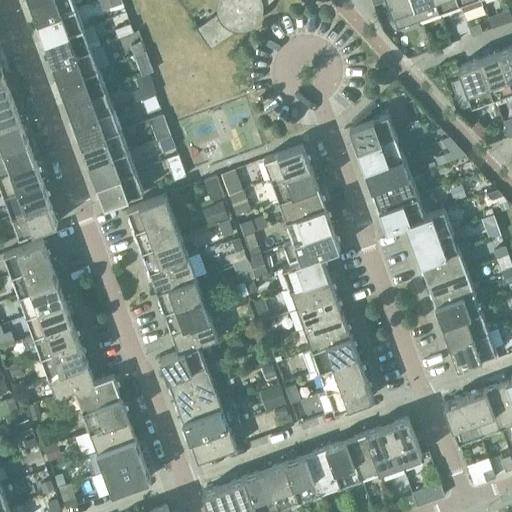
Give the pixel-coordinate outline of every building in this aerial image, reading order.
[(30,0),(38,20),(77,6),(74,0),(30,0)] [(218,0),(218,6),(219,11),(198,26),(198,25),(196,26),(210,46),(212,45),(211,44),(235,28),(235,26),(245,26),(254,22),(260,14),(262,5),(264,4),(268,0),(218,0)] [(419,15),(413,0),(389,0),(397,23),(419,15)] [(436,0),(413,0),(419,15),(439,8),(436,0)] [(38,20),(46,40),(84,26),(77,6),(38,20)] [(496,20),(511,15),(511,6),(494,12),(496,20)] [(53,60),(91,46),(99,44),(91,23),(84,26),(46,40),(53,60)] [(131,45),(134,53),(134,54),(145,50),(142,41),(131,45)] [(511,44),(500,49),(511,81),(511,44)] [(53,60),(60,81),(99,67),(91,46),(53,60)] [(511,81),(500,49),(480,56),(494,94),(511,87),(511,81)] [(134,54),(134,53),(131,54),(135,65),(149,60),(145,50),(134,54)] [(461,106),(472,102),(494,94),(480,56),(458,64),(463,75),(451,80),(461,106)] [(60,81),(68,101),(106,87),(99,67),(60,81)] [(0,79),(0,102),(13,98),(6,78),(0,79)] [(68,101),(75,122),(114,108),(106,87),(68,101)] [(0,102),(0,125),(21,118),(13,98),(0,102)] [(350,125),(358,146),(396,132),(388,111),(374,116),(371,108),(378,102),(375,99),(351,121),(353,124),(350,125)] [(75,122),(83,142),(121,128),(114,108),(75,122)] [(166,122),(163,113),(153,116),(156,126),(166,122)] [(0,125),(0,148),(28,139),(21,118),(0,125)] [(83,142),(90,162),(129,148),(121,128),(83,142)] [(358,146),(365,166),(403,152),(396,132),(358,146)] [(174,142),(171,134),(160,138),(163,145),(174,142)] [(0,148),(0,171),(35,159),(28,139),(0,148)] [(264,156),(272,178),(310,163),(303,142),(264,156)] [(90,162),(98,182),(136,168),(129,148),(90,162)] [(365,166),(372,187),(411,173),(403,152),(365,166)] [(0,171),(0,181),(4,193),(43,179),(35,159),(0,171)] [(272,178),(279,198),(318,184),(310,163),(272,178)] [(136,168),(98,182),(105,204),(144,190),(136,168)] [(372,187),(380,207),(418,193),(411,173),(372,187)] [(205,178),(212,198),(224,194),(217,174),(205,178)] [(4,193),(12,214),(50,200),(43,179),(4,193)] [(279,198),(287,218),(325,204),(318,184),(279,198)] [(128,206),(135,227),(174,213),(166,192),(128,206)] [(388,228),(406,221),(426,214),(425,213),(418,193),(380,207),(388,228)] [(50,200),(12,214),(20,235),(58,221),(50,200)] [(287,218),(294,238),(332,224),(325,204),(287,218)] [(406,221),(414,241),(452,227),(444,206),(425,213),(426,214),(406,221)] [(135,227),(143,248),(181,234),(174,213),(135,227)] [(283,242),(290,262),(301,258),(302,259),(321,252),(340,246),(332,224),(294,238),(283,242)] [(414,241),(421,262),(459,248),(452,227),(414,241)] [(143,248),(150,268),(188,254),(181,234),(143,248)] [(239,236),(231,238),(235,250),(243,247),(239,236)] [(4,251),(12,273),(51,258),(43,237),(4,251)] [(421,262),(428,282),(467,268),(459,248),(421,262)] [(283,265),(290,286),(329,272),(321,252),(302,259),(301,258),(290,262),(283,265)] [(150,268),(158,288),(196,274),(188,254),(150,268)] [(246,255),(232,260),(239,281),(255,275),(251,262),(249,260),(248,258),(246,255)] [(12,273),(20,293),(58,279),(51,258),(12,273)] [(428,282),(436,302),(474,288),(467,268),(428,282)] [(290,286),(298,307),(336,293),(329,272),(290,286)] [(158,288),(165,309),(203,295),(196,274),(158,288)] [(20,293),(27,313),(65,299),(58,279),(20,293)] [(436,302),(443,322),(482,308),(474,288),(436,302)] [(298,307),(305,327),(344,313),(336,293),(298,307)] [(165,309),(172,329),(211,315),(203,295),(165,309)] [(27,313),(34,333),(73,319),(65,299),(27,313)] [(443,322),(451,343),(489,329),(482,308),(443,322)] [(305,327),(313,347),(351,333),(344,313),(305,327)] [(172,329),(180,349),(199,342),(200,343),(218,336),(211,315),(172,329)] [(6,319),(0,321),(0,340),(1,342),(13,337),(6,319)] [(34,333),(42,354),(80,340),(73,319),(34,333)] [(508,342),(511,340),(511,324),(503,327),(508,342)] [(489,329),(451,343),(458,364),(497,350),(489,329)] [(311,371),(320,367),(358,353),(351,333),(313,347),(303,351),(311,371)] [(42,354),(49,374),(88,360),(80,340),(42,354)] [(161,355),(169,377),(207,363),(200,343),(199,342),(180,349),(161,355)] [(320,367),(327,388),(366,374),(358,353),(320,367)] [(57,395),(76,388),(75,387),(95,380),(88,360),(49,374),(57,395)] [(169,377),(176,397),(214,383),(207,363),(169,377)] [(76,388),(83,408),(121,394),(113,373),(95,380),(75,387),(76,388)] [(366,374),(327,388),(335,409),(374,395),(366,374)] [(511,394),(506,378),(486,386),(500,424),(511,419),(511,394)] [(176,397),(183,417),(222,403),(214,383),(176,397)] [(286,401),(279,383),(260,390),(266,408),(286,401)] [(286,386),(291,401),(301,397),(296,383),(286,386)] [(486,386),(466,393),(480,432),(500,424),(486,386)] [(480,432),(466,393),(444,401),(458,439),(480,432)] [(83,408),(90,428),(129,414),(121,394),(83,408)] [(183,417),(191,438),(229,424),(222,403),(183,417)] [(90,428),(98,449),(136,435),(129,414),(90,428)] [(408,414),(387,422),(401,460),(422,453),(408,414)] [(387,422),(367,429),(381,468),(401,460),(387,422)] [(229,424),(191,438),(198,459),(237,445),(229,424)] [(367,429),(346,437),(360,475),(381,468),(367,429)] [(98,449),(105,469),(143,455),(136,435),(98,449)] [(346,437),(326,444),(340,483),(360,475),(346,437)] [(326,444),(306,452),(320,490),(340,483),(326,444)] [(306,452),(285,459),(299,498),(320,490),(306,452)] [(476,480),(499,473),(492,452),(469,460),(476,480)] [(143,455),(105,469),(113,490),(151,476),(143,455)] [(285,459),(265,467),(279,505),(299,498),(285,459)] [(265,467),(245,474),(258,511),(259,511),(279,505),(265,467)] [(54,473),(59,485),(65,482),(61,471),(54,473)] [(258,511),(245,474),(224,481),(235,511),(258,511)] [(235,511),(224,481),(203,489),(211,511),(235,511)] [(0,484),(0,507),(8,504),(1,484),(0,484)] [(414,495),(417,504),(445,494),(441,485),(414,495)] [(403,499),(393,502),(397,511),(406,508),(403,499)] [(395,511),(397,511),(393,502),(384,506),(386,511),(395,511)] [(169,511),(167,503),(145,510),(145,511),(169,511)]
